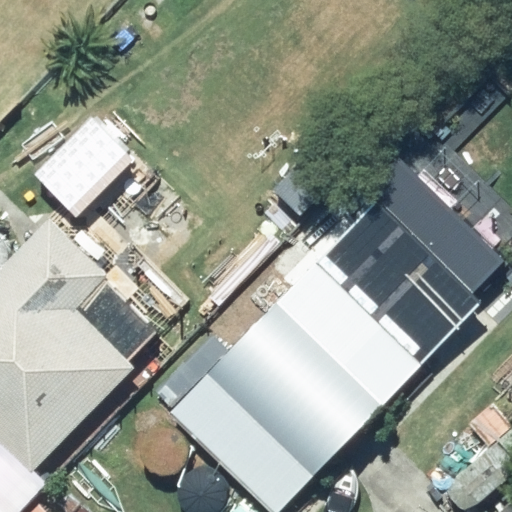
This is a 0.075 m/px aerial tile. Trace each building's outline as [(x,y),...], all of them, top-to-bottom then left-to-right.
[(293,178),(317,202),(333,186),(309,162),(293,178)] [(95,312),(130,275),(71,219),(0,292),(0,437),(6,431),(50,475),(155,370),(95,312)] [(332,263),(186,414),(287,511),(295,511),(438,366),(332,263)] [(511,445),(495,429),(455,471),(494,509),(511,489),(511,445)] [(55,511),(42,499),(29,511),(55,511)]
